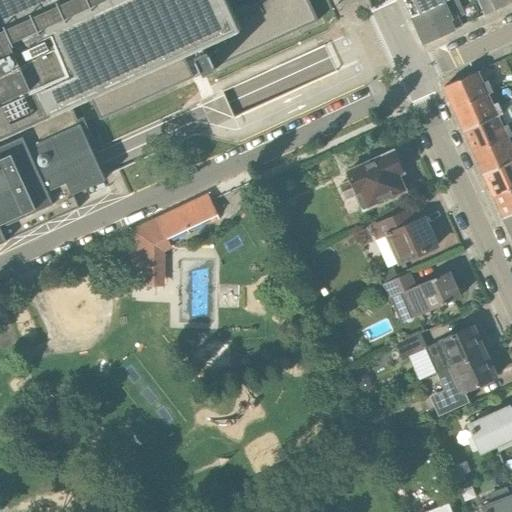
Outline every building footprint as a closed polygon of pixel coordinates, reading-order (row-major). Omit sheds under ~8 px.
[(106,179),(104,175),(99,165),(92,149),(70,100),(89,92),(101,118),(193,77),(182,50),(208,39),(219,65),(318,20),(309,0),(0,0),(0,240),(57,215),(52,204),(106,179)] [(405,0),(407,3),(405,5),(409,13),(411,13),(413,17),(443,3),(449,0),(405,0)] [(478,0),(485,15),(497,10),(491,0),(478,0)] [(511,0),(491,0),(497,10),(511,2),(511,0)] [(443,3),(413,17),(424,42),(463,24),(457,10),(449,14),(443,3)] [(208,49),(195,55),(204,74),(216,68),(208,49)] [(503,72),(510,69),(505,58),(498,61),(503,72)] [(455,107),(487,92),(493,90),(488,79),(482,81),(477,70),(444,85),(455,107)] [(487,92),(455,107),(464,129),(497,115),(503,112),(498,101),(492,103),(487,92)] [(497,115),(464,129),(474,152),(507,136),(511,133),(511,120),(502,125),(497,115)] [(511,146),(507,136),(474,152),(484,173),(511,160),(511,146)] [(395,149),(346,171),(356,193),(360,191),(367,206),(405,189),(398,173),(405,170),(395,149)] [(511,160),(484,173),(494,195),(511,186),(511,160)] [(511,186),(494,195),(504,217),(511,212),(511,186)] [(132,236),(132,285),(165,286),(165,252),(171,248),(166,239),(218,215),(211,201),(209,195),(132,231),(132,236)] [(401,212),(373,224),(379,238),(382,236),(388,234),(400,261),(438,244),(425,215),(413,221),(406,224),(401,212)] [(324,280),(322,263),(307,265),(308,281),(324,280)] [(377,273),(382,284),(397,278),(392,266),(377,273)] [(461,296),(450,270),(416,285),(411,272),(397,278),(382,284),(387,297),(406,289),(417,315),(461,296)] [(436,374),(448,369),(486,352),(485,349),(486,345),(484,340),(480,338),(474,325),(425,347),(419,334),(396,344),(402,359),(425,349),(436,374)] [(444,391),(430,397),(438,416),(470,402),(465,391),(497,377),(486,352),(436,374),(444,391)] [(482,453),(511,439),(511,410),(510,406),(469,424),(482,453)] [(362,444),(350,449),(353,455),(356,462),(368,457),(365,450),(362,444)] [(492,504),(471,511),(511,511),(511,495),(511,496),(507,498),(503,488),(488,494),(492,504)] [(294,511),(295,511),(305,507),(300,496),(289,501),(294,511)] [(452,511),(449,503),(425,511),(452,511)]
